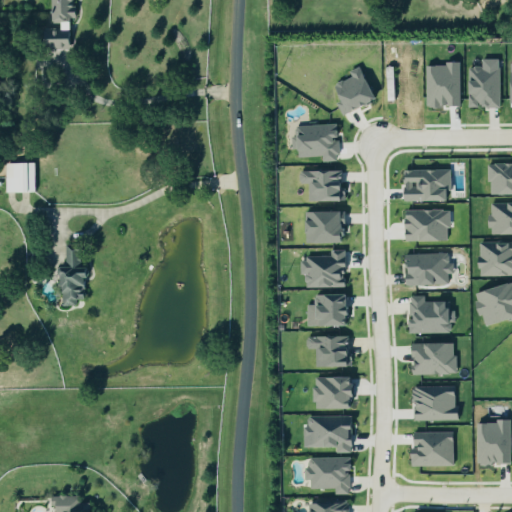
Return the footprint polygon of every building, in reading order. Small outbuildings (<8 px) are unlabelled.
[(73,50),(72,19),(78,19),(77,0),(55,0),(56,24),(64,23),(64,30),(49,30),(50,50),(73,50)] [(502,108),(502,60),(485,60),(485,67),(472,67),(472,108),(502,108)] [(379,101),(363,66),(352,72),(354,77),(337,85),(344,101),(339,103),(345,117),(379,101)] [(325,156),(325,162),(341,162),(339,124),(297,126),(297,136),(294,137),(295,150),(300,149),(300,158),(325,156)] [(37,163),(8,164),(8,193),(38,193),(37,163)] [(491,195),(511,194),(511,163),(492,163),(491,195)] [(407,202),(450,201),(450,192),(454,192),(453,170),(406,171),(407,202)] [(302,172),(302,184),(311,184),(311,202),(345,201),(345,171),(302,172)] [(511,202),(492,202),(492,235),(511,235),(511,202)] [(408,242),(451,241),(451,210),(408,211),(408,242)] [(346,212),(308,213),(308,245),(347,244),(346,212)] [(511,241),(482,243),(483,277),(511,276),(511,241)] [(83,245),(68,245),(69,268),(63,268),(64,305),(79,305),(79,299),(89,299),(88,268),(83,268),(83,245)] [(333,258),(303,257),(303,275),(308,275),(308,288),(348,288),(348,251),(333,251),(333,258)] [(408,255),(409,286),(451,285),(450,274),(456,274),(456,263),(451,263),(451,254),(408,255)] [(511,284),(476,294),(482,316),(485,316),(488,327),(511,320),(511,284)] [(310,327),(350,327),(350,295),(317,295),(317,305),(310,305),(310,327)] [(450,302),(428,302),(427,296),(412,296),(412,319),(411,319),(411,334),(454,333),(454,323),(458,323),(457,310),(450,310),(450,302)] [(353,366),(352,335),(309,336),(309,349),(318,349),(319,367),(353,366)] [(457,344),(415,344),(415,375),(458,373),(457,344)] [(355,376),(317,377),(317,408),(355,408),(355,376)] [(460,419),(459,385),(415,386),(416,421),(460,419)] [(355,452),(355,416),(310,416),(310,426),(306,426),(306,447),(339,447),(339,452),(355,452)] [(511,420),(479,421),(480,464),(511,463),(511,420)] [(414,466),(456,465),(456,431),(416,432),(416,447),(414,447),(414,466)] [(314,488),(338,488),(338,494),(352,494),(352,469),(354,469),(354,456),(311,457),(311,467),(307,467),(307,479),(313,479),(314,488)] [(94,511),(94,502),(83,502),(83,495),(54,495),(54,506),(58,506),(58,511),(94,511)] [(310,502),(310,511),(350,511),(350,502),(310,502)]
